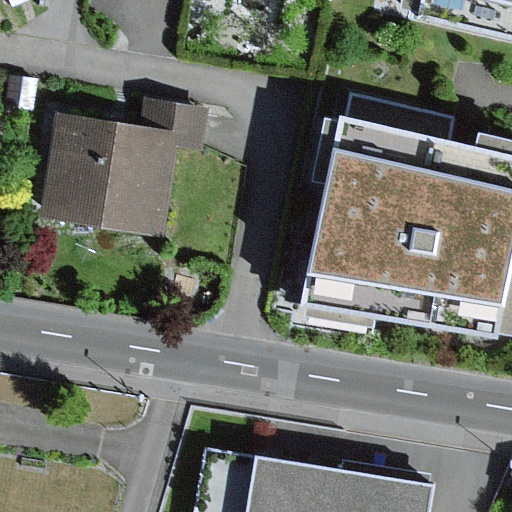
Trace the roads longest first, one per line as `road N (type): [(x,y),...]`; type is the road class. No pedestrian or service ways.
road 1 (residential): [(511,411),(183,356)]
road 2 (residential): [(183,356),(0,326)]
road 3 (residential): [(137,511),(183,356)]
